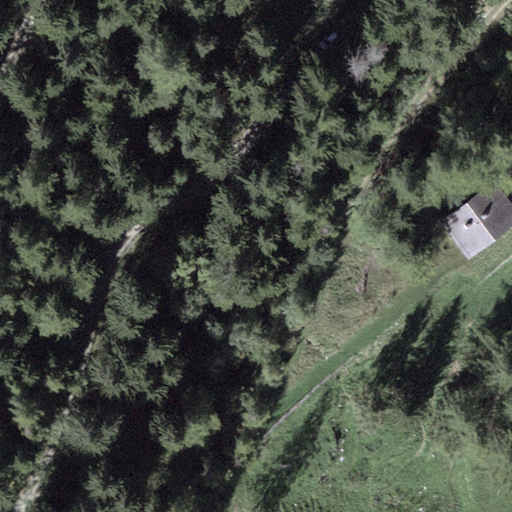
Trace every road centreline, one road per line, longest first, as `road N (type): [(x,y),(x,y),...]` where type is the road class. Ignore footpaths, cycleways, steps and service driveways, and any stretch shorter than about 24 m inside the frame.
road 1 (track): [(375,0),(190,201),(133,222),(116,240),(108,302),(71,413),(19,511)]
road 2 (track): [(226,511),(235,473),(350,203),(394,136),(507,0)]
